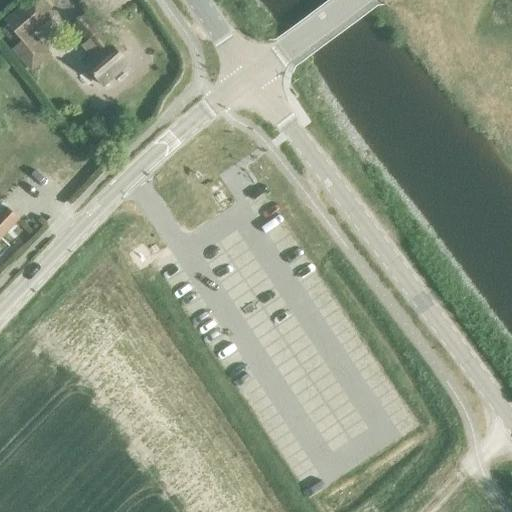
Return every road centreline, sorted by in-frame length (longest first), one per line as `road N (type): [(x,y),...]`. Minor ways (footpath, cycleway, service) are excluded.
road 1 (tertiary): [(511,423),(249,76)]
road 2 (tertiary): [(249,76),(130,177),(0,312)]
road 3 (tertiary): [(249,76),(357,0)]
